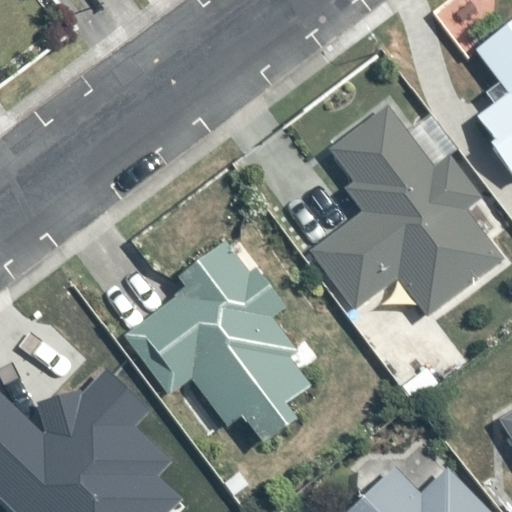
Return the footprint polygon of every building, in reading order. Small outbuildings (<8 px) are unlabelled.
[(511,24),(479,49),(511,94),(477,120),(511,167),(511,24)] [(408,130),(392,108),(332,151),(373,208),(308,254),(369,340),(416,307),(425,320),(503,264),(459,202),(475,191),(423,119),(408,130)] [(293,306),(280,291),(236,240),(128,335),(177,391),(191,379),(232,427),(244,416),(271,447),(299,422),(287,408),(310,388),(292,367),(305,355),(276,321),(293,306)] [(0,390),(0,511),(174,511),(184,502),(156,474),(171,459),(135,425),(154,406),(109,363),(79,394),(69,384),(32,422),(0,390)] [(511,411),(499,420),(511,441),(511,411)] [(424,494),(400,468),(353,511),(488,511),(449,470),(424,494)]
